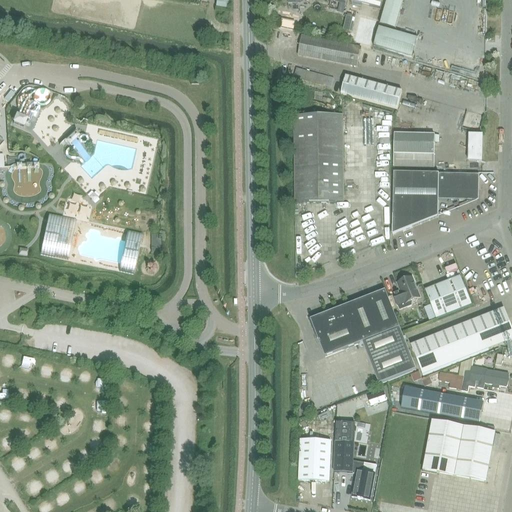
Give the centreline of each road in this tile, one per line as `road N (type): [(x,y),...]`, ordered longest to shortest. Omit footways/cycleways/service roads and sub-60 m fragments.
road 1 (tertiary): [(253,297),(248,0)]
road 2 (unclassified): [(253,297),(353,280),(499,219)]
road 3 (unclassified): [(499,219),(507,0)]
road 4 (tertiary): [(251,506),(253,297)]
